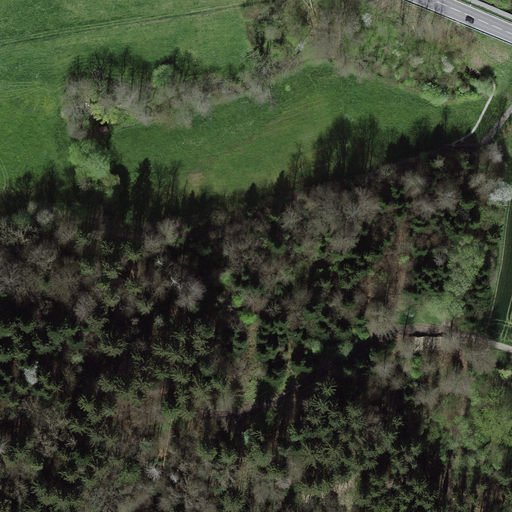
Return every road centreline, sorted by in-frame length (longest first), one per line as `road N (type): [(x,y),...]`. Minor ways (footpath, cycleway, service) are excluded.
road 1 (track): [(0,421),(61,427),(164,410),(237,413),(374,340),(420,328),(511,348)]
road 2 (track): [(473,132),(228,228),(147,239),(74,233),(0,258)]
road 3 (track): [(237,413),(159,511)]
